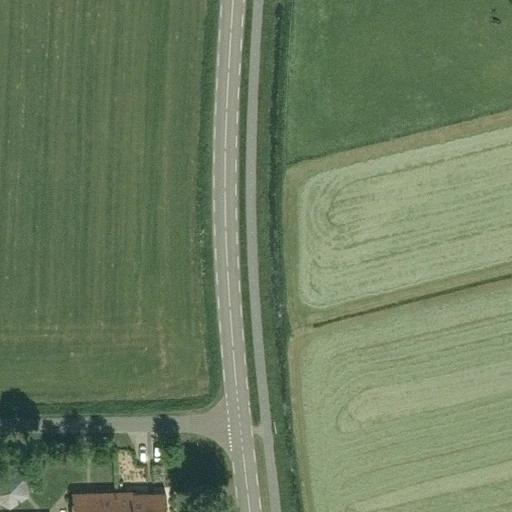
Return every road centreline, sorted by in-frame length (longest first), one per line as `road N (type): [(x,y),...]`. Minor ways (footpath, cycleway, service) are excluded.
road 1 (tertiary): [(241,428),(225,205),(234,0)]
road 2 (unclassified): [(241,428),(0,430)]
